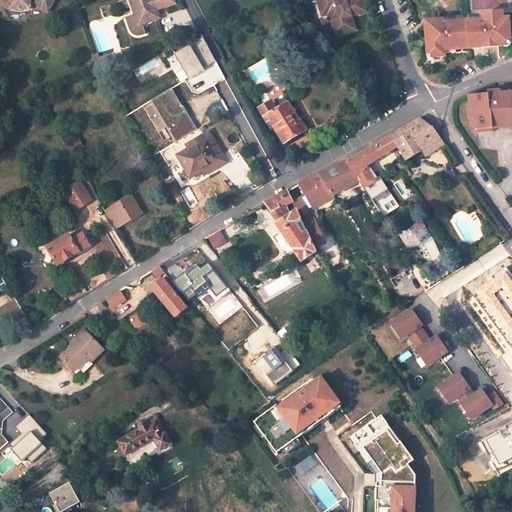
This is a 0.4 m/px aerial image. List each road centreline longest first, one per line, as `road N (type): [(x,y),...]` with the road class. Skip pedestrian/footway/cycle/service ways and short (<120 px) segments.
road 1 (unclassified): [(426,106),(284,181),(0,358)]
road 2 (unclassified): [(511,226),(426,106)]
